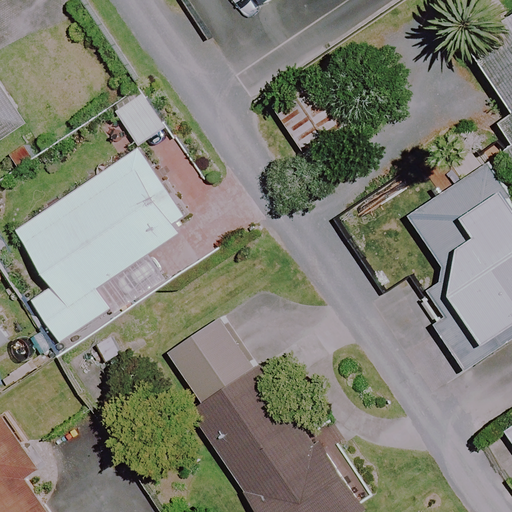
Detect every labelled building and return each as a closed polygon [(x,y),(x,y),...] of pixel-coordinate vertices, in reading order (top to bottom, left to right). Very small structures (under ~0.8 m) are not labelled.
[(0,145),(35,121),(0,70),(0,145)] [(352,137),(319,84),(281,108),(314,161),(352,137)] [(171,127),(148,93),(122,111),(145,145),(171,127)] [(69,343),(126,306),(171,277),(155,253),(197,226),(147,149),(25,228),(62,285),(40,299),(69,343)] [(511,183),(494,158),(410,215),(449,272),(417,293),(472,375),(511,348),(511,183)] [(0,354),(20,341),(0,310),(0,354)] [(281,404),(226,318),(171,353),(224,436),(220,438),(267,511),(367,511),(374,508),(299,392),(281,404)] [(50,465),(15,414),(0,424),(0,511),(64,511),(38,473),(50,465)]
